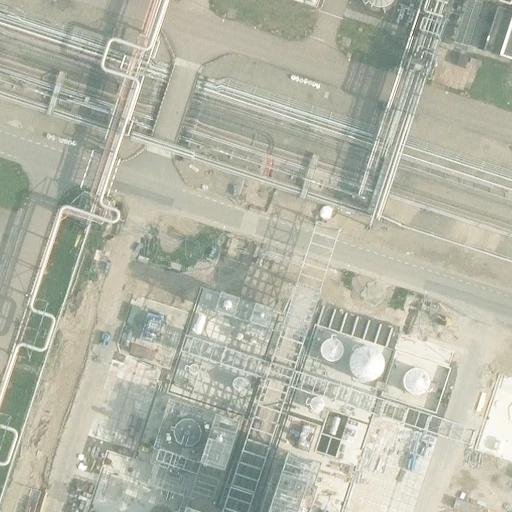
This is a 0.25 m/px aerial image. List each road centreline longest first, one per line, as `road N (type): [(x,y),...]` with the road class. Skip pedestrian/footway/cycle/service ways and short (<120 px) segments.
road 1 (unknown): [(296,352),(282,397),(288,416),(474,478),(491,474),(507,438),(496,417)]
road 2 (unknown): [(496,417),(296,352)]
